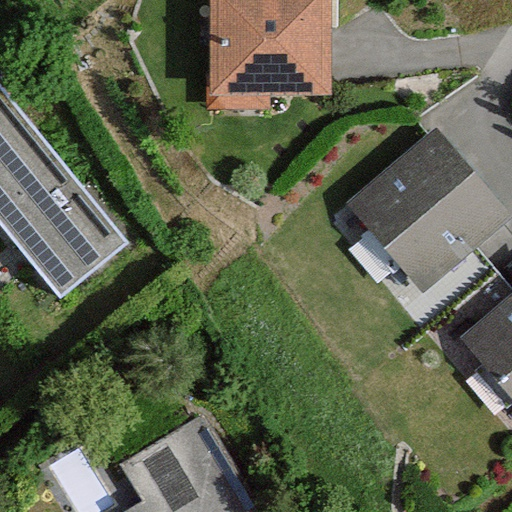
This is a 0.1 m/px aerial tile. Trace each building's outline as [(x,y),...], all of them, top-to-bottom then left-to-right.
[(341,6),(213,5),(216,118),(343,119),(341,6)] [(0,95),(0,227),(57,294),(122,238),(0,95)] [(511,223),(437,137),(347,215),(427,307),(511,233),(511,223)] [(511,305),(459,350),(511,411),(511,305)] [(253,511),(200,426),(116,478),(137,511),(136,511),(253,511)]
